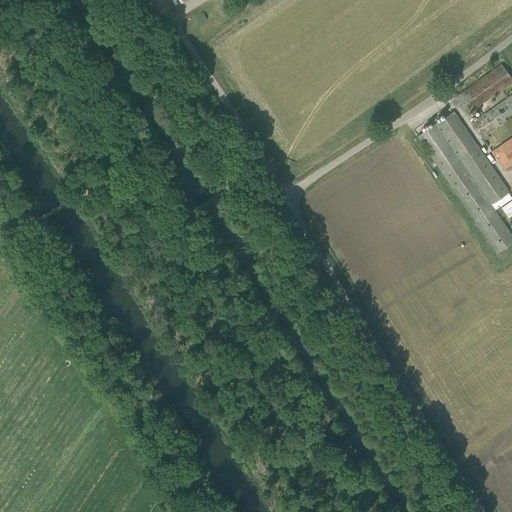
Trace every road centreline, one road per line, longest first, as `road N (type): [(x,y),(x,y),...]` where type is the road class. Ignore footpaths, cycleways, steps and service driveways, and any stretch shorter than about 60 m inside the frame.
road 1 (unclassified): [(282,191),(486,511)]
road 2 (unclassified): [(282,191),(511,38)]
